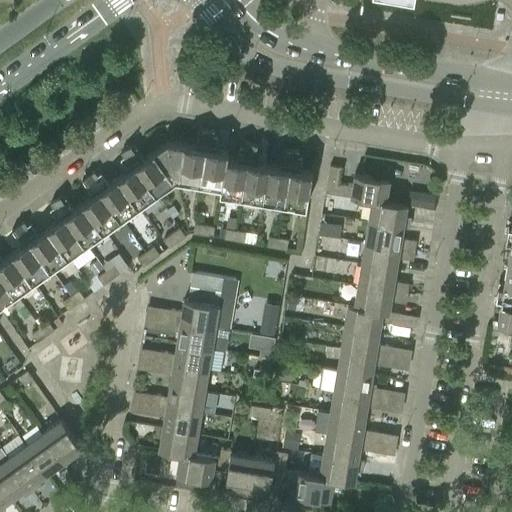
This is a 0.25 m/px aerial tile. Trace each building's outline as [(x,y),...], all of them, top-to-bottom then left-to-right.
[(196,144),(168,140),(176,177),(220,185),(221,185),(226,156),(227,156),(228,150),(216,148),(218,135),(213,134),(214,129),(199,127),(196,144)] [(133,142),(121,151),(124,155),(120,158),(128,168),(118,175),(139,204),(176,177),(168,140),(167,140),(144,157),(133,142)] [(238,158),(227,156),(226,156),(221,185),(220,185),(219,191),(263,198),(269,163),(257,161),(260,143),(245,141),(244,146),(240,145),(238,158)] [(280,165),(269,163),(263,198),(306,205),(312,170),(300,168),(302,155),(297,155),(298,150),(283,147),(280,165)] [(330,164),(327,180),(338,182),(341,166),(330,164)] [(92,193),(83,200),(103,229),(139,204),(118,175),(109,182),(101,171),(97,174),(94,170),(82,179),(92,193)] [(352,184),(338,182),(336,193),(371,199),(372,198),(386,200),(386,199),(389,178),(354,172),(352,184)] [(338,182),(327,180),(325,191),(336,193),(338,182)] [(63,192),(50,201),(53,205),(50,208),(57,219),(48,225),(68,254),(103,229),(83,200),(73,207),(63,192)] [(424,193),(422,206),(432,207),(435,194),(424,193)] [(407,203),(386,199),(386,200),(372,198),(371,199),(368,219),(403,225),(403,226),(409,227),(411,216),(405,215),(407,203)] [(173,204),(167,208),(173,216),(179,212),(173,204)] [(403,225),(368,219),(365,240),(414,249),(416,239),(401,236),(403,226),(403,225)] [(24,220),(11,229),(22,244),(12,250),(33,279),(68,254),(48,225),(38,232),(31,221),(27,224),(24,220)] [(195,222),(193,232),(203,233),(205,224),(195,222)] [(214,225),(205,224),(203,233),(213,235),(214,225)] [(179,226),(171,232),(177,240),(185,234),(179,226)] [(226,227),(224,237),(234,239),(235,229),(226,227)] [(245,231),(235,229),(234,239),(244,241),(245,231)] [(163,238),(169,246),(177,240),(171,232),(163,238)] [(268,235),(267,245),(277,247),(278,237),(268,235)] [(288,238),(278,237),(277,247),(286,248),(288,238)] [(414,249),(365,240),(361,262),(396,268),(398,256),(413,259),(414,249)] [(153,245),(145,251),(151,259),(159,253),(153,245)] [(3,257),(0,252),(0,302),(33,279),(12,250),(3,257)] [(137,256),(143,265),(151,259),(145,251),(137,256)] [(98,258),(89,264),(95,272),(103,266),(101,263),(98,258)] [(396,268),(361,262),(357,283),(407,291),(409,281),(394,279),(396,268)] [(114,263),(105,269),(111,277),(119,271),(114,263)] [(511,263),(506,263),(503,280),(499,279),(494,303),(500,303),(497,320),(511,322),(511,263)] [(97,275),(103,283),(111,277),(105,269),(97,275)] [(357,283),(354,304),(354,305),(389,310),(391,299),(406,301),(407,291),(357,283)] [(78,288),(70,294),(76,302),(84,297),(78,288)] [(76,302),(70,294),(62,300),(68,308),(76,302)] [(289,294),(287,306),(296,307),(298,295),(289,294)] [(167,307),(165,317),(215,325),(219,303),(184,297),(182,310),(167,307)] [(389,310),(354,305),(354,304),(348,303),(344,325),(379,331),(381,319),(396,322),(398,311),(389,310)] [(215,325),(165,317),(164,327),(179,329),(177,341),(212,347),(215,325)] [(263,319),(260,332),(274,335),(276,321),(263,319)] [(48,320),(40,326),(46,334),(54,328),(48,320)] [(379,331),(344,325),(341,346),(391,355),(392,345),(377,342),(379,331)] [(46,334),(40,326),(32,332),(38,340),(46,334)] [(260,334),(258,346),(271,349),(273,336),(260,334)] [(160,350),(158,360),(208,368),(212,347),(177,341),(175,352),(160,350)] [(391,355),(341,346),(337,368),(372,373),(374,362),(389,364),(391,355)] [(208,368),(158,360),(156,370),(171,372),(170,384),(204,390),(208,368)] [(276,364),(273,379),(289,381),(292,366),(276,364)] [(254,367),(253,375),(268,377),(270,370),(259,368),(254,367)] [(372,373),(337,368),(333,389),(383,397),(385,387),(370,385),(372,373)] [(27,369),(19,375),(25,383),(33,377),(27,369)] [(153,392),(151,402),(201,411),(204,390),(170,384),(168,395),(153,392)] [(383,397),(333,389),(330,410),(365,416),(367,405),(382,407),(383,397)] [(201,411),(151,402),(149,412),(164,415),(163,425),(162,426),(197,432),(201,411)] [(260,405),(250,403),(249,413),(258,415),(260,405)] [(270,406),(260,405),(258,415),(269,416),(270,406)] [(365,416),(330,410),(326,432),(376,440),(378,430),(363,427),(365,416)] [(82,447),(61,418),(43,431),(68,465),(76,459),(72,454),(82,447)] [(159,448),(180,452),(180,451),(194,453),(194,452),(197,432),(162,426),(163,425),(156,424),(155,435),(161,436),(159,448)] [(284,430),(282,446),(294,448),(297,432),(284,430)] [(68,465),(43,431),(26,443),(46,472),(56,465),(59,471),(68,465)] [(376,440),(326,432),(323,453),(358,459),(358,458),(360,447),(375,450),(376,440)] [(46,472),(26,443),(8,456),(32,490),(40,484),(37,479),(46,472)] [(229,460),(230,451),(231,449),(221,447),(219,457),(219,458),(229,460)] [(274,459),(274,460),(285,462),(287,451),(276,449),(274,459)] [(219,457),(194,452),(194,453),(180,451),(180,452),(176,473),(211,479),(213,467),(227,469),(229,460),(219,458),(219,457)] [(252,455),(230,451),(229,460),(227,469),(224,486),(236,488),(235,494),(245,496),(252,455)] [(358,459),(323,453),(319,473),(319,474),(333,477),(354,481),(356,468),(362,469),(364,459),(358,458),(358,459)] [(274,460),(274,459),(252,455),(245,496),(255,498),(256,492),(268,494),(271,476),(282,478),(284,467),(285,462),(274,460)] [(32,490),(8,456),(0,461),(0,482),(11,497),(21,491),(24,496),(32,490)] [(319,473),(284,467),(282,478),(297,480),(295,493),(330,499),(333,477),(319,474),(319,473)] [(11,497),(0,482),(0,511),(5,509),(2,504),(11,497)] [(379,488),(377,499),(386,500),(388,489),(379,488)]
